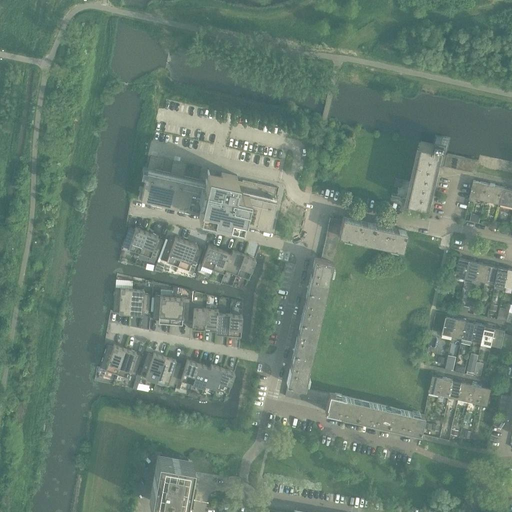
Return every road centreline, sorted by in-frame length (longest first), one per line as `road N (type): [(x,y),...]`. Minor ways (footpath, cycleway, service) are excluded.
road 1 (residential): [(133,210),(304,249)]
road 2 (residential): [(111,328),(279,361)]
road 3 (residential): [(415,449),(328,430),(316,415),(269,404)]
road 4 (residential): [(445,227),(316,201)]
